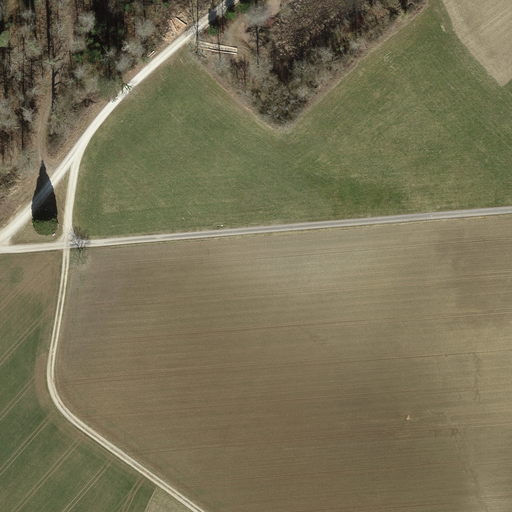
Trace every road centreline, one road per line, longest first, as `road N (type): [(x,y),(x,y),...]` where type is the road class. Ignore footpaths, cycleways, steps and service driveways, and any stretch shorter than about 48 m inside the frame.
road 1 (track): [(0,249),(511,207)]
road 2 (track): [(82,136),(69,178),(55,392),(69,416),(199,511)]
road 3 (track): [(228,0),(82,136)]
road 4 (track): [(75,0),(41,122),(44,193)]
road 5 (track): [(82,136),(44,193),(0,231)]
